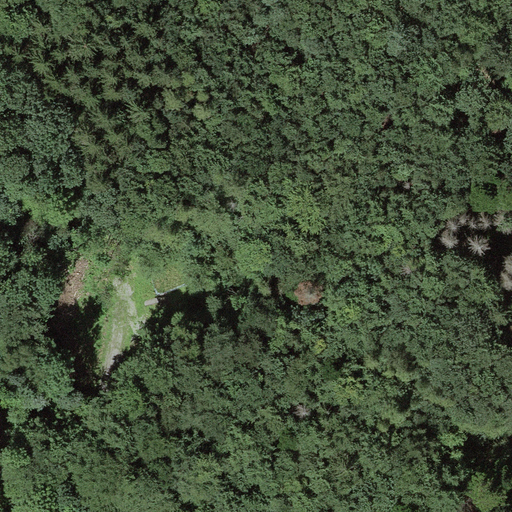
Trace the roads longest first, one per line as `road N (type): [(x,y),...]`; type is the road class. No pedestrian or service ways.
road 1 (motorway): [(0,71),(448,0)]
road 2 (track): [(130,291),(82,511)]
